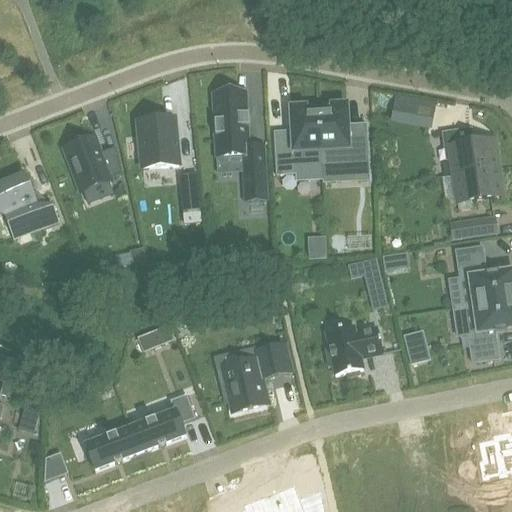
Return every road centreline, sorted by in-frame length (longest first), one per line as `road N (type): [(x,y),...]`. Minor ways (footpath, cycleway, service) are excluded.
road 1 (residential): [(0,127),(209,52),(464,85),(511,103)]
road 2 (residential): [(511,387),(289,438),(95,511)]
